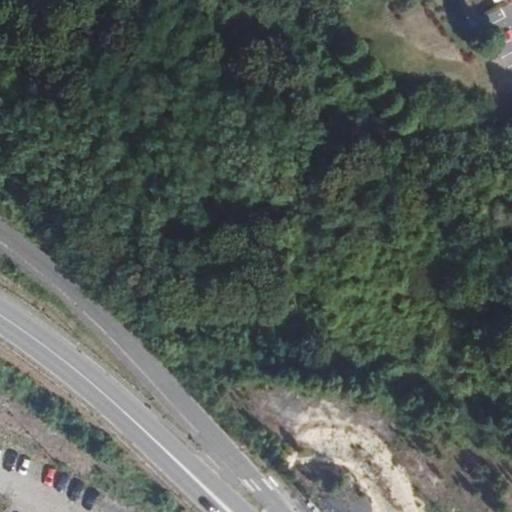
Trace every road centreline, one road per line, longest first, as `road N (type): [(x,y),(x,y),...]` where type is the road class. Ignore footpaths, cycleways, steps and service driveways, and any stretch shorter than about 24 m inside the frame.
road 1 (residential): [(281,511),(104,324),(0,238)]
road 2 (secondary): [(233,511),(0,317)]
